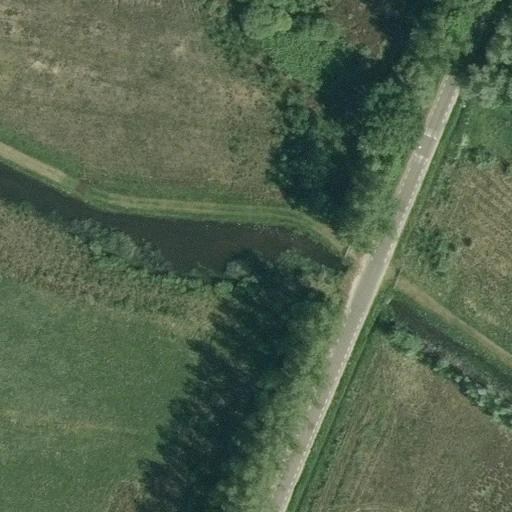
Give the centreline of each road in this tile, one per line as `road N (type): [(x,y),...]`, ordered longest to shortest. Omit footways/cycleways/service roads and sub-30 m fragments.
road 1 (track): [(511,357),(314,223),(116,197),(0,144)]
road 2 (unclassified): [(270,511),(482,0)]
